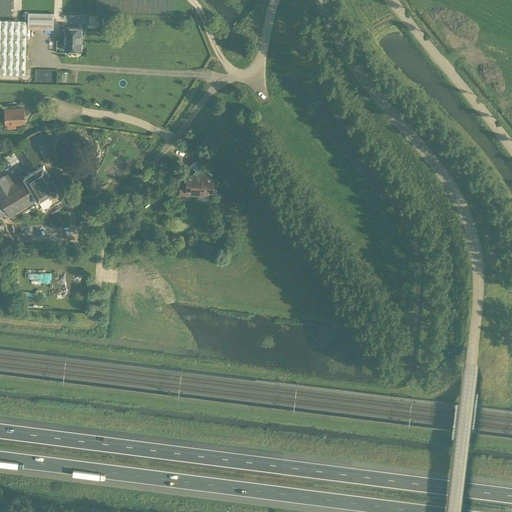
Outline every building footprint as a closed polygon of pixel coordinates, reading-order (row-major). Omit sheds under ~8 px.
[(0,19),(0,73),(25,75),(27,28),(27,29),(53,29),(54,13),(54,12),(28,12),(28,20),(14,20),(9,19),(0,19)] [(65,27),(65,50),(81,50),(81,27),(65,27)] [(56,79),(56,69),(36,69),(36,78),(56,79)] [(16,128),(15,123),(24,123),(23,107),(5,108),(6,124),(7,124),(8,128),(16,128)] [(42,158),(28,138),(27,137),(13,148),(26,169),(42,158)] [(201,154),(189,165),(196,172),(207,161),(201,154)] [(223,164),(216,156),(211,160),(218,168),(223,164)] [(57,188),(50,176),(43,165),(24,177),(10,184),(5,177),(0,179),(0,197),(11,217),(36,201),(38,203),(39,204),(41,204),(43,204),(45,203),(48,201),(49,199),(51,198),(51,197),(48,193),(57,188)] [(180,187),(179,195),(198,196),(198,200),(209,201),(209,197),(213,197),(213,195),(215,176),(212,176),(204,167),(201,169),(197,173),(195,175),(187,174),(186,187),(180,187)]
